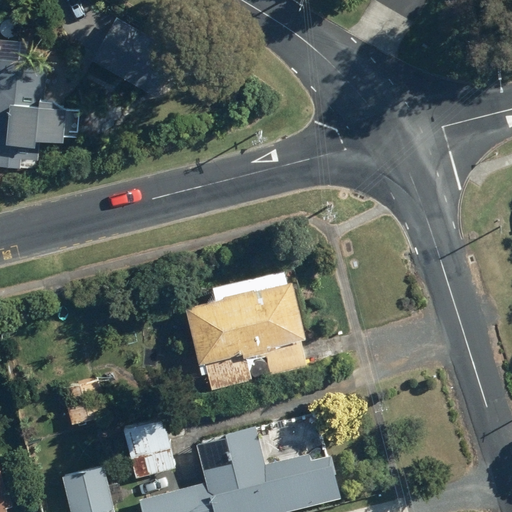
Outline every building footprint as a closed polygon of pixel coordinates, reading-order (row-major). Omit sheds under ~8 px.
[(95,57),(158,93),(183,50),(119,14),(95,57)] [(0,55),(0,162),(36,165),(37,157),(40,157),(42,135),(66,137),(66,134),(79,135),(82,106),(68,104),(69,97),(46,95),(49,60),(0,55)] [(285,265),(215,283),(219,296),(187,304),(204,371),(210,370),(214,386),(255,376),(252,364),(270,359),(273,372),(309,362),(302,335),(308,333),(295,278),(289,280),(285,265)] [(100,377),(65,386),(74,422),(109,413),(100,377)] [(178,464),(167,415),(126,424),(138,474),(178,464)] [(208,479),(142,496),(146,511),(280,511),(280,510),(344,494),(333,451),(312,456),(311,450),(268,461),(258,422),(228,430),(235,459),(205,467),(208,479)] [(0,511),(10,511),(9,505),(15,503),(11,488),(8,488),(0,459),(0,511)] [(100,511),(117,511),(115,501),(128,498),(123,478),(110,481),(106,463),(66,472),(74,511),(84,511),(99,509),(100,511)]
